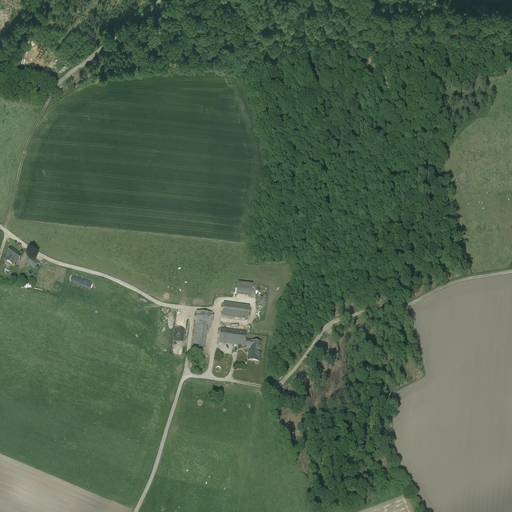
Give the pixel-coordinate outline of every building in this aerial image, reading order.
[(23,58),(21,68),(31,71),(36,50),(30,49),(28,59),(23,58)] [(21,256),(11,249),(6,256),(8,258),(6,261),(12,265),(14,262),(16,263),(21,256)] [(38,264),(31,258),(27,264),(34,269),(38,264)] [(252,285),(238,283),(237,295),(250,297),(252,285)] [(249,306),(224,303),(222,315),(247,318),(249,306)] [(212,314),(196,312),(195,326),(207,327),(207,326),(210,327),(212,314)] [(195,326),(194,326),(192,346),(204,347),(207,327),(195,326)] [(246,333),(220,329),(218,343),(244,347),(245,346),(251,347),(251,342),(245,341),(246,333)] [(260,342),(252,341),(251,342),(251,347),(250,351),(249,351),(248,360),(259,361),(260,354),(259,354),(260,342)]
